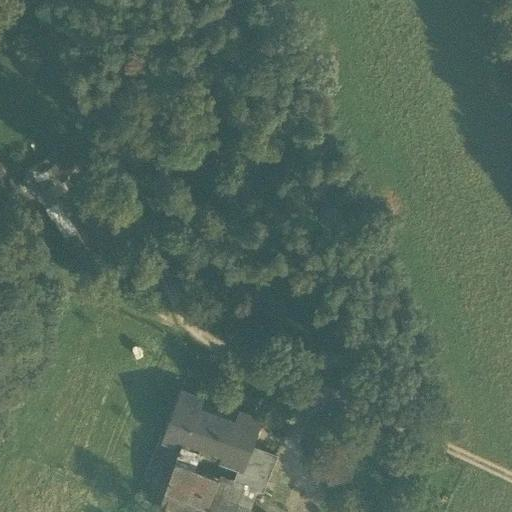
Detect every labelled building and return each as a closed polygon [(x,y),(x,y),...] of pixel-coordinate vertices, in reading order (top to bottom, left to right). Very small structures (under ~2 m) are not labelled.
[(63,237),(71,251),(86,243),(56,192),(66,186),(63,179),(72,174),(65,161),(35,178),(42,190),(39,191),(65,236),(63,237)] [(84,206),(89,216),(112,205),(107,195),(84,206)] [(170,511),(255,511),(248,509),(258,487),(242,481),(240,486),(193,468),(202,443),(225,451),(223,460),(240,466),(237,473),(260,482),(265,484),(277,455),(250,445),(259,418),(240,412),(237,419),(237,420),(196,405),(199,397),(180,390),(163,436),(172,439),(182,443),(177,454),(167,451),(159,473),(163,475),(162,477),(168,479),(158,507),(170,511)] [(182,443),(172,439),(167,451),(177,454),(182,443)] [(260,482),(237,473),(235,478),(242,481),(258,487),(260,482)] [(168,479),(162,477),(154,505),(158,507),(168,479)]
